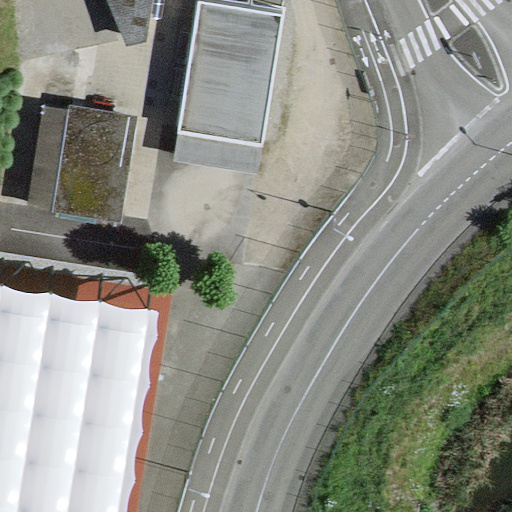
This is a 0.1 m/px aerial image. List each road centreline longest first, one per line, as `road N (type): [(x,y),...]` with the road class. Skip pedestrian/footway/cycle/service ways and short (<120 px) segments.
road 1 (secondary): [(465,184),(361,305),(301,401),(256,511)]
road 2 (residential): [(399,0),(465,184)]
